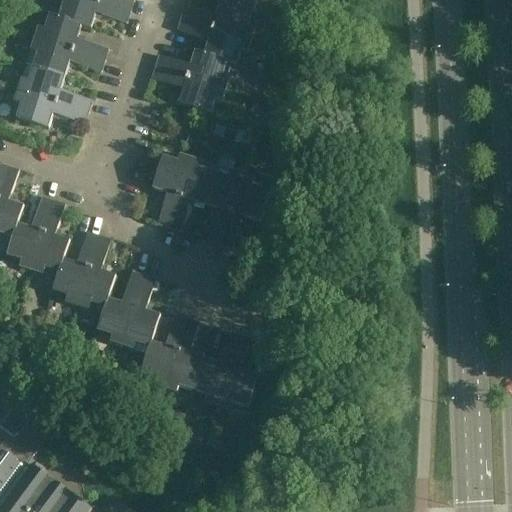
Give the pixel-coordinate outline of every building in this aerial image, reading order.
[(64,5),(59,19),(81,27),(93,31),(98,16),(130,26),(133,15),(86,0),(57,0),(57,3),(64,5)] [(86,0),(133,15),(137,3),(129,0),(86,0)] [(223,0),(222,5),(253,15),(258,1),(265,3),(265,0),(223,0)] [(249,29),(253,15),(222,5),(217,19),(185,9),(181,21),(252,43),(256,31),(249,29)] [(109,52),(77,42),(81,27),(59,19),(51,16),(46,31),(39,29),(35,41),(105,64),(109,52)] [(209,42),(205,57),(237,67),(242,53),(249,55),(252,43),(181,21),(178,32),(209,42)] [(34,69),(65,79),(70,65),(101,75),(105,64),(73,54),(35,41),(31,52),(27,66),(34,69)] [(195,53),(191,67),(159,57),(155,70),(226,92),(230,80),(223,78),(227,64),(237,67),(205,57),(195,53)] [(293,56),(290,66),(304,70),(307,61),(293,56)] [(18,93),(57,105),(89,116),(93,103),(61,93),(65,79),(34,69),(27,66),(22,80),(18,93)] [(223,104),(226,92),(155,70),(152,81),(183,91),(179,106),(211,116),(216,102),(223,104)] [(89,116),(57,105),(18,93),(15,104),(22,106),(17,121),(49,131),(54,117),(85,127),(89,116)] [(290,100),(288,110),(296,112),(299,102),(290,100)] [(263,116),(280,121),(283,110),(266,105),(263,116)] [(153,190),(168,195),(157,227),(169,231),(192,159),(180,156),(178,163),(163,158),(153,190)] [(204,163),(192,159),(169,231),(181,234),(191,203),(205,207),(215,175),(201,170),(204,163)] [(0,165),(0,195),(9,168),(0,165)] [(9,168),(0,195),(0,235),(14,240),(19,226),(24,208),(10,203),(20,172),(9,168)] [(229,179),(215,175),(205,207),(219,211),(209,243),(221,247),(243,176),(231,172),(229,179)] [(232,250),(240,225),(242,219),(260,224),(270,192),(253,187),(255,180),(243,176),(221,247),(232,250)] [(32,230),(19,226),(14,240),(8,258),(22,262),(20,269),(31,273),(54,202),(42,198),(32,230)] [(56,238),(60,225),(66,206),(54,202),(31,273),(44,277),(46,270),(60,275),(64,261),(70,242),(56,238)] [(64,261),(60,275),(54,293),(68,298),(66,304),(78,308),(100,238),(88,234),(78,266),(64,261)] [(91,305),(106,309),(109,300),(116,277),(102,273),(112,241),(100,238),(78,308),(89,312),(91,305)] [(281,277),(283,278),(287,266),(282,264),(275,262),(271,274),(281,277)] [(133,273),(123,305),(109,300),(106,309),(98,333),(113,337),(111,344),(122,348),(145,277),(133,273)] [(137,345),(150,349),(152,344),(161,317),(147,312),(157,281),(145,277),(122,348),(135,352),(137,345)] [(177,316),(167,348),(152,344),(150,349),(142,376),(156,381),(154,388),(166,391),(188,320),(177,316)] [(15,325),(8,320),(4,325),(11,330),(15,325)] [(180,388),(194,393),(204,360),(190,356),(200,324),(188,320),(166,391),(178,395),(180,388)] [(29,331),(26,332),(28,343),(37,340),(36,336),(35,330),(29,331)] [(228,333),(218,365),(204,360),(194,393),(208,397),(206,404),(217,408),(230,368),(240,336),(228,333)] [(240,336),(230,368),(217,408),(230,411),(232,405),(248,410),(252,397),(265,401),(273,375),(260,371),(258,377),(242,372),(252,340),(240,336)] [(51,348),(48,349),(45,357),(59,361),(61,355),(63,348),(55,346),(51,348)] [(0,511),(91,511),(92,511),(33,468),(29,473),(26,470),(53,433),(0,395),(0,511)] [(118,402),(112,409),(125,419),(130,412),(118,402)] [(158,413),(148,410),(146,418),(155,421),(158,413)] [(202,450),(207,435),(193,431),(189,446),(202,450)] [(242,476),(248,459),(220,450),(215,467),(242,476)]
